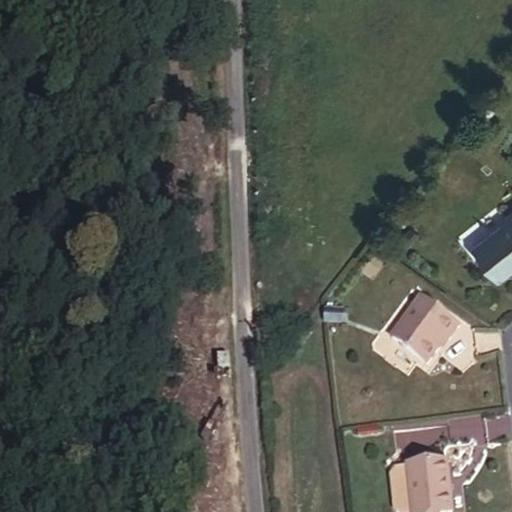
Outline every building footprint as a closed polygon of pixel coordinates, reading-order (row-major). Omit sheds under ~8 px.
[(511,212),(507,217),(509,220),(473,248),(496,279),(501,279),(511,270),(511,212)] [(459,328),(421,300),(391,341),(427,367),(446,341),(449,342),(459,328)] [(343,326),(343,312),(324,312),(325,326),(343,326)] [(358,432),(358,438),(379,436),(378,429),(358,432)] [(452,511),(447,464),(407,468),(408,469),(412,511),(452,511)] [(412,511),(408,469),(398,470),(392,478),(395,511),(412,511)]
